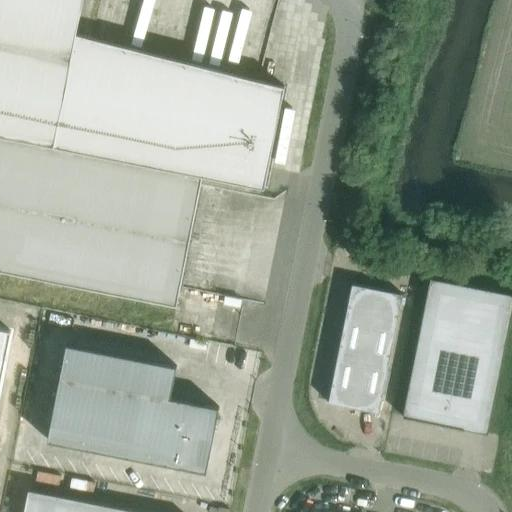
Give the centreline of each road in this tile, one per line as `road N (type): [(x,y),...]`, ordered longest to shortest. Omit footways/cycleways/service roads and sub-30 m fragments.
road 1 (unclassified): [(269,453),(342,29),(334,0)]
road 2 (unclassified): [(489,511),(468,492),(269,453)]
